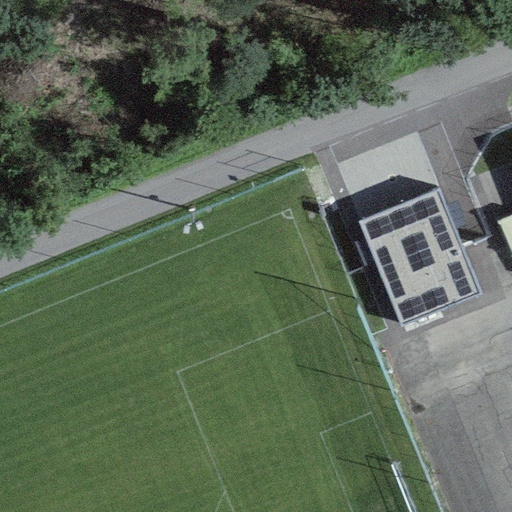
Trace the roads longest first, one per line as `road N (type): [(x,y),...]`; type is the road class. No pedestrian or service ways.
road 1 (residential): [(0,260),(511,54)]
road 2 (unknown): [(434,85),(511,282)]
